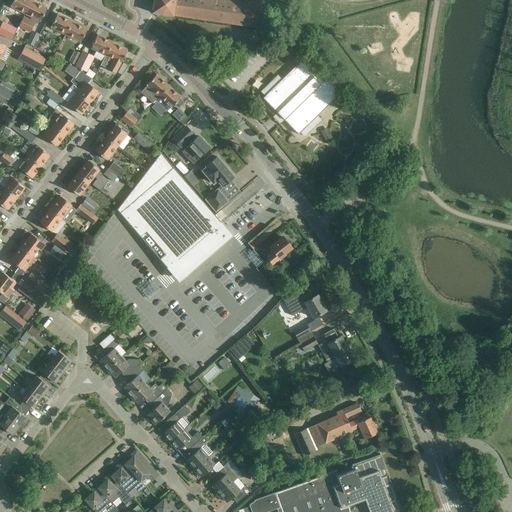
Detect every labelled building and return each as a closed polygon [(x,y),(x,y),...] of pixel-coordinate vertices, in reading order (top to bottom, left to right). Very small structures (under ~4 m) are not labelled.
[(25,13),(32,1),(30,0),(13,0),(10,6),(25,13)] [(153,0),(151,13),(173,16),(173,15),(255,27),(259,0),(153,0)] [(47,8),(32,1),(25,13),(31,17),(30,20),(24,16),(18,27),(29,33),(34,23),(36,24),(38,20),(40,21),(47,8)] [(65,34),(72,22),(57,14),(50,26),(65,34)] [(87,29),(72,22),(65,34),(80,42),(87,29)] [(0,28),(0,34),(10,40),(12,37),(13,35),(0,28)] [(32,31),(27,43),(33,46),(38,34),(32,31)] [(105,55),(112,42),(97,35),(90,47),(105,55)] [(127,50),(112,42),(105,55),(100,65),(115,73),(127,50)] [(24,47),(17,60),(39,71),(45,58),(24,47)] [(74,51),(69,62),(74,65),(80,54),(74,51)] [(82,51),(75,66),(86,71),(93,57),(82,51)] [(306,55),(263,98),(298,134),(342,92),(306,55)] [(69,64),(64,71),(73,78),(70,81),(80,89),(77,94),(89,103),(98,91),(89,84),(92,80),(80,71),(79,72),(69,64)] [(141,92),(152,103),(155,100),(168,86),(156,74),(146,85),(147,85),(141,92)] [(0,87),(12,94),(15,89),(1,81),(0,83),(0,87)] [(43,84),(39,89),(46,95),(59,105),(63,100),(43,84)] [(180,97),(168,86),(155,100),(166,111),(170,108),(180,97)] [(0,100),(6,104),(11,95),(0,89),(0,100)] [(58,104),(46,95),(44,94),(40,99),(54,109),(58,104)] [(89,103),(77,94),(74,98),(73,97),(67,104),(80,114),(89,103)] [(135,111),(130,107),(127,112),(126,112),(120,119),(131,127),(140,116),(135,111)] [(55,109),(46,121),(52,125),(65,135),(73,123),(65,117),(60,113),(55,109)] [(178,109),(172,115),(179,122),(185,116),(178,109)] [(13,119),(8,125),(18,133),(28,141),(31,142),(35,137),(13,119)] [(105,138),(116,147),(127,133),(115,124),(105,138)] [(40,131),(31,125),(27,130),(35,136),(40,131)] [(56,146),(65,135),(52,125),(49,129),(48,128),(42,136),(56,146)] [(185,126),(172,139),(181,147),(194,134),(185,126)] [(147,150),(152,144),(137,133),(133,139),(147,150)] [(198,136),(190,143),(187,146),(187,147),(182,152),(193,164),(209,148),(198,136)] [(106,160),(116,147),(105,138),(95,151),(106,160)] [(31,152),(28,157),(40,166),(49,155),(36,144),(30,151),(31,152)] [(1,150),(0,150),(0,159),(8,166),(13,159),(4,152),(4,153),(1,150)] [(161,153),(116,210),(117,210),(165,267),(171,274),(182,275),(224,239),(225,228),(225,227),(222,223),(215,215),(161,153)] [(210,155),(198,164),(202,169),(202,170),(212,183),(217,180),(222,186),(233,176),(217,157),(213,159),(210,155)] [(40,166),(28,157),(24,161),(23,161),(18,167),(31,178),(40,166)] [(77,174),(89,182),(94,176),(97,179),(92,185),(100,191),(108,181),(100,175),(102,173),(98,171),(99,169),(88,160),(77,174)] [(108,169),(117,176),(120,178),(124,171),(113,162),(108,169)] [(117,176),(108,169),(107,168),(103,174),(113,181),(117,176)] [(89,182),(77,174),(67,187),(79,196),(89,182)] [(6,185),(3,189),(15,198),(24,187),(11,176),(5,184),(6,185)] [(15,198),(3,189),(0,193),(0,204),(7,210),(15,198)] [(217,189),(215,191),(205,199),(215,212),(228,201),(217,189)] [(50,210),(61,219),(72,205),(60,196),(50,210)] [(91,212),(96,205),(86,198),(81,204),(91,212)] [(88,222),(94,215),(81,204),(75,211),(88,222)] [(61,219),(50,210),(40,223),(51,232),(61,219)] [(31,234),(20,248),(32,257),(38,249),(40,250),(45,245),(31,234)] [(66,239),(65,240),(57,234),(51,241),(74,258),(74,257),(77,260),(80,255),(77,253),(80,250),(66,239)] [(283,237),(275,243),(270,247),(273,251),(266,257),(271,263),(279,258),(279,259),(285,255),(284,254),(291,248),(287,243),(288,241),(285,238),(284,238),(283,237)] [(59,259),(64,253),(54,245),(49,251),(59,259)] [(20,248),(10,261),(24,271),(28,266),(31,268),(36,260),(32,257),(20,248)] [(15,282),(9,278),(2,272),(0,273),(0,292),(2,294),(0,295),(0,300),(3,303),(14,290),(11,288),(15,282)] [(31,272),(25,280),(41,293),(47,286),(48,285),(31,272)] [(48,299),(41,293),(25,280),(18,289),(41,307),(48,299)] [(47,286),(41,293),(48,299),(50,295),(54,291),(53,291),(47,286)] [(199,310),(210,303),(200,290),(190,298),(199,310)] [(299,291),(283,300),(291,315),(308,306),(314,317),(317,315),(326,311),(325,309),(326,309),(326,307),(325,303),(323,303),(322,303),(317,295),(313,297),(312,296),(310,295),(303,299),(299,291)] [(25,303),(17,313),(26,320),(34,310),(25,303)] [(0,315),(19,330),(25,321),(5,305),(0,311),(0,315)] [(141,328),(134,320),(125,329),(131,337),(141,328)] [(306,324),(293,331),(297,338),(310,331),(306,324)] [(340,336),(338,337),(333,328),(321,335),(325,341),(318,345),(327,362),(336,357),(341,366),(353,359),(340,336)] [(247,335),(230,350),(240,362),(245,358),(243,355),(255,345),(247,335)] [(317,343),(313,336),(300,344),(304,351),(317,343)] [(101,364),(106,370),(122,356),(121,356),(125,352),(118,344),(119,344),(114,339),(103,349),(107,354),(100,360),(103,363),(101,364)] [(51,353),(49,355),(66,368),(71,361),(58,351),(54,356),(51,353)] [(224,370),(234,362),(227,353),(216,361),(224,370)] [(60,375),(66,368),(49,355),(47,358),(50,361),(47,365),(60,375)] [(126,361),(122,356),(106,370),(111,375),(112,374),(115,377),(122,371),(127,376),(138,366),(138,365),(141,362),(139,360),(136,360),(135,359),(128,359),(126,361)] [(55,382),(60,375),(47,365),(44,369),(40,367),(38,370),(55,382)] [(129,383),(124,387),(126,390),(125,391),(130,397),(146,383),(150,379),(143,371),(138,366),(127,376),(131,381),(129,383)] [(28,381),(44,393),(50,386),(37,376),(33,380),(30,378),(28,381)] [(39,400),(44,393),(28,381),(26,383),(29,385),(25,390),(39,400)] [(149,388),(146,383),(130,397),(134,402),(136,401),(138,404),(146,398),(150,403),(167,388),(162,383),(158,386),(155,383),(149,388)] [(239,385),(227,402),(241,411),(247,403),(253,395),(239,385)] [(171,393),(167,388),(150,403),(155,408),(147,414),(150,417),(149,418),(154,425),(170,411),(166,406),(168,404),(171,393)] [(33,407),(39,400),(25,390),(22,394),(19,392),(17,395),(33,407)] [(0,411),(4,415),(19,426),(25,417),(17,410),(21,406),(9,397),(5,402),(6,404),(0,411)] [(342,409),(346,417),(360,411),(357,403),(342,409)] [(162,433),(170,442),(185,429),(190,424),(183,416),(184,417),(190,411),(184,405),(166,421),(170,426),(162,433)] [(316,447),(346,434),(343,426),(348,424),(348,423),(346,417),(342,409),(336,412),(337,415),(308,428),(316,447)] [(225,419),(229,423),(234,419),(230,414),(225,419)] [(0,430),(2,427),(12,435),(19,426),(4,415),(1,419),(0,418),(0,430)] [(343,426),(346,434),(351,431),(351,430),(359,427),(364,438),(377,433),(370,417),(359,422),(358,419),(348,423),(348,424),(343,426)] [(192,437),(185,429),(170,442),(177,450),(185,443),(190,448),(199,440),(203,437),(198,432),(192,437)] [(304,456),(316,451),(306,429),(294,434),(304,456)] [(199,440),(190,448),(194,453),(186,460),(193,469),(208,456),(212,452),(206,445),(204,445),(199,440)] [(132,458),(125,463),(125,464),(139,479),(140,480),(146,475),(152,481),(159,475),(136,449),(130,455),(132,458)] [(336,470),(254,500),(254,501),(252,503),(252,502),(249,505),(249,506),(251,511),(265,511),(281,506),(283,511),(350,511),(351,511),(349,505),(357,502),(356,500),(364,497),(369,511),(393,511),(400,509),(387,474),(385,475),(383,470),(385,469),(380,454),(352,464),(353,469),(338,475),(336,470)] [(215,464),(208,456),(193,469),(201,477),(209,470),(213,475),(223,467),(218,461),(215,464)] [(125,464),(125,463),(123,461),(116,467),(118,469),(112,475),(125,491),(126,491),(132,485),(139,493),(146,487),(140,480),(139,479),(125,464)] [(227,472),(223,467),(213,475),(211,477),(216,482),(212,485),(217,491),(215,493),(217,496),(237,478),(230,469),(227,472)] [(105,481),(98,487),(112,503),(119,497),(126,504),(133,498),(126,491),(125,491),(112,475),(110,473),(103,479),(105,481)] [(237,478),(217,496),(220,498),(222,497),(226,502),(232,497),(237,502),(249,491),(245,486),(244,486),(237,478)] [(98,487),(96,485),(89,491),(91,493),(84,499),(95,511),(101,511),(106,509),(108,511),(117,511),(119,510),(112,503),(98,487)] [(176,511),(178,511),(171,504),(169,506),(164,499),(148,511),(176,511)]
